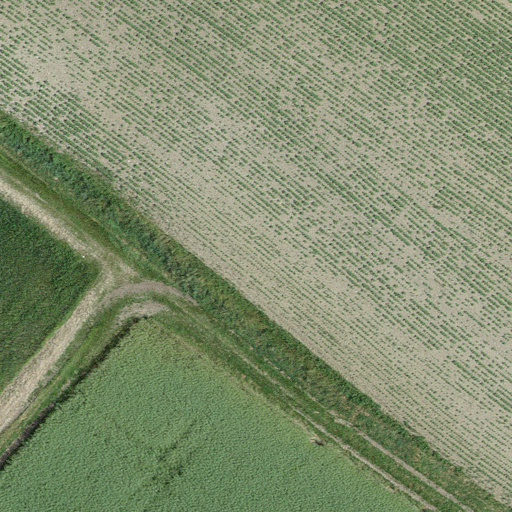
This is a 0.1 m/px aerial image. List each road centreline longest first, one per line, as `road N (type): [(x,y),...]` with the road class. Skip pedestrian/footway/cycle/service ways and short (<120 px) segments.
road 1 (track): [(0,153),(466,511)]
road 2 (track): [(0,459),(146,271)]
